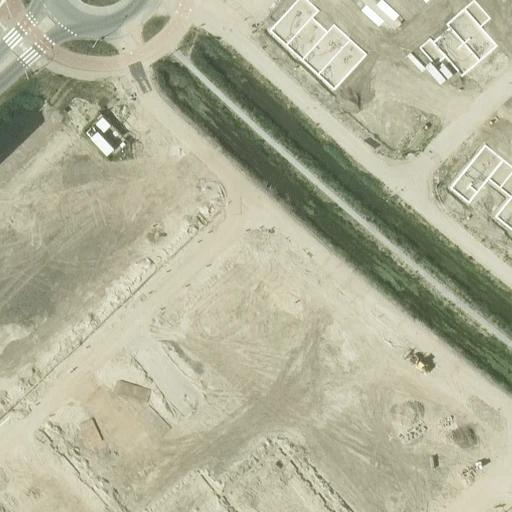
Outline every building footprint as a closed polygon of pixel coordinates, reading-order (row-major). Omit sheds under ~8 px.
[(306,0),(297,0),(269,32),(285,47),(312,18),(312,19),(319,12),(306,0)] [(382,0),(380,0),(376,4),(385,12),(390,7),(382,0)] [(474,0),(445,25),(449,29),(449,28),(479,62),(497,47),(480,28),(490,19),(474,0)] [(366,4),(361,10),(370,18),(375,12),(366,4)] [(390,7),(385,12),(394,20),(399,15),(390,7)] [(375,12),(370,18),(378,26),(384,20),(375,12)] [(312,18),(285,47),(301,61),(328,33),(327,32),(312,19),(312,18)] [(328,33),(301,61),(317,76),(350,40),(333,25),(327,32),(328,33)] [(429,39),(419,49),(435,67),(445,59),(461,78),(479,62),(449,28),(449,29),(432,43),(429,39)] [(350,40),(317,76),(334,91),(367,56),(350,40)] [(80,83),(63,100),(70,107),(87,90),(80,83)] [(55,86),(46,94),(53,101),(62,93),(55,86)] [(126,103),(106,122),(133,151),(154,132),(126,103)] [(106,122),(86,141),(114,170),(133,151),(106,122)] [(86,141),(67,159),(94,188),(114,170),(86,141)] [(164,143),(155,151),(161,157),(170,149),(164,143)] [(511,167),(484,145),(449,189),(468,205),(488,180),(499,189),(511,173),(511,167)] [(175,154),(166,162),(171,168),(180,160),(175,154)] [(67,159),(48,177),(75,207),(94,188),(67,159)] [(144,162),(135,171),(141,176),(149,168),(144,162)] [(191,171),(170,190),(198,219),(218,200),(191,171)] [(154,173),(146,182),(151,188),(160,179),(154,173)] [(510,198),(494,217),(511,232),(511,173),(499,189),(510,198)] [(48,177),(28,196),(56,225),(75,207),(48,177)] [(124,181),(116,189),(121,195),(130,187),(124,181)] [(170,190),(151,209),(178,238),(198,219),(170,190)] [(135,192),(126,200),(132,206),(140,198),(135,192)] [(28,196),(8,215),(35,244),(56,225),(28,196)] [(105,199),(96,207),(102,213),(110,205),(105,199)] [(151,209),(131,227),(159,256),(178,238),(151,209)] [(115,210),(107,218),(112,224),(121,216),(115,210)] [(85,218),(77,226),(82,232),(91,223),(85,218)] [(131,227),(112,246),(139,275),(159,256),(131,227)] [(9,228),(0,236),(0,260),(16,277),(37,257),(9,228)] [(96,229),(87,237),(93,243),(101,235),(96,229)] [(66,236),(57,244),(63,250),(71,242),(66,236)] [(260,240),(242,257),(270,286),(287,269),(260,240)] [(112,246),(92,264),(120,293),(139,275),(112,246)] [(77,247),(68,255),(73,261),(82,253),(77,247)] [(0,260),(0,291),(16,277),(0,260)] [(92,264),(72,283),(100,312),(120,293),(92,264)] [(43,266),(34,274),(40,280),(48,271),(43,266)] [(53,277),(45,285),(50,291),(59,283),(53,277)] [(23,285),(14,293),(20,299),(28,290),(23,285)] [(67,289),(46,309),(73,338),(94,318),(67,289)] [(33,296),(25,304),(30,310),(39,301),(33,296)] [(197,300),(179,316),(206,345),(224,329),(197,300)] [(287,302),(272,315),(280,324),(295,310),(287,302)] [(3,304),(0,306),(0,317),(8,309),(3,304)] [(46,309),(26,328),(53,357),(73,338),(46,309)] [(13,315),(5,323),(10,329),(19,320),(13,315)] [(312,328),(297,342),(313,360),(343,333),(327,315),(312,328)] [(304,319),(289,333),(297,342),(312,328),(304,319)] [(26,328),(6,347),(33,376),(53,357),(26,328)] [(343,333),(313,360),(328,378),(343,365),(358,352),(343,333)] [(206,345),(197,354),(211,368),(219,360),(206,345)] [(6,347),(0,352),(0,380),(13,395),(33,376),(6,347)] [(408,362),(390,378),(416,408),(434,392),(408,362)] [(343,365),(328,378),(336,387),(351,374),(343,365)] [(108,371),(102,376),(110,385),(116,380),(108,371)] [(233,374),(224,382),(229,388),(238,380),(233,374)] [(0,380),(0,407),(13,395),(0,380)] [(86,394),(56,420),(71,437),(101,411),(86,394)] [(212,396),(203,404),(209,410),(210,409),(218,402),(212,396)] [(255,396),(238,411),(264,441),(281,426),(255,396)] [(131,398),(125,403),(133,412),(139,407),(131,398)] [(354,400),(348,405),(356,414),(362,409),(354,400)] [(203,404),(194,412),(199,418),(209,410),(203,404)] [(139,407),(133,412),(141,421),(147,416),(139,407)] [(416,408),(401,421),(409,430),(424,417),(416,408)] [(101,411),(71,437),(85,453),(115,427),(101,411)] [(238,411),(221,425),(248,455),(264,441),(238,411)] [(461,417),(443,433),(469,463),(472,460),(487,448),(461,417)] [(329,420),(298,446),(313,464),(343,437),(329,420)] [(375,423),(368,429),(376,438),(382,433),(375,423)] [(435,424),(420,437),(428,446),(443,433),(435,424)] [(179,425),(170,433),(175,439),(184,431),(179,425)] [(221,425),(205,439),(231,470),(248,455),(221,425)] [(115,427),(85,453),(99,470),(129,444),(115,427)] [(159,430),(153,436),(161,445),(167,439),(159,430)] [(382,433),(376,438),(384,447),(390,442),(382,433)] [(343,437),(313,464),(327,480),(358,454),(343,437)] [(167,439),(161,445),(169,454),(175,449),(167,439)] [(205,439),(188,454),(214,484),(231,470),(205,439)] [(129,444),(99,470),(113,486),(143,460),(129,444)] [(358,454),(327,480),(341,496),(372,470),(358,454)] [(403,456),(397,461),(404,470),(411,465),(403,456)] [(143,460),(113,486),(127,502),(157,476),(143,460)] [(188,464),(182,469),(190,478),(196,473),(188,464)] [(411,465),(404,470),(412,480),(418,474),(411,465)] [(372,470),(341,496),(354,511),(356,511),(386,487),(372,470)] [(157,476),(127,502),(135,511),(150,511),(172,494),(157,476)] [(436,486),(430,491),(438,500),(444,495),(436,486)] [(386,487),(356,511),(389,511),(400,503),(386,487)] [(407,511),(400,503),(389,511),(407,511)]
